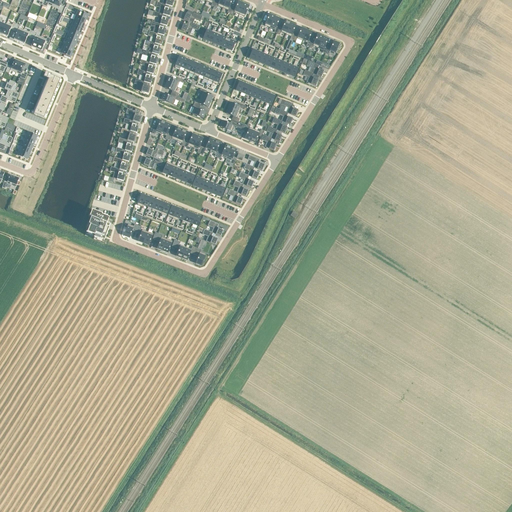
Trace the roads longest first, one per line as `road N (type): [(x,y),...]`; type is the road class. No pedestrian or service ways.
road 1 (residential): [(277,159),(203,273),(122,243),(115,239),(151,107)]
road 2 (track): [(299,208),(433,0)]
road 3 (residential): [(261,3),(351,42),(277,159)]
road 4 (residential): [(73,74),(32,172),(0,162)]
road 5 (residential): [(261,3),(208,129)]
